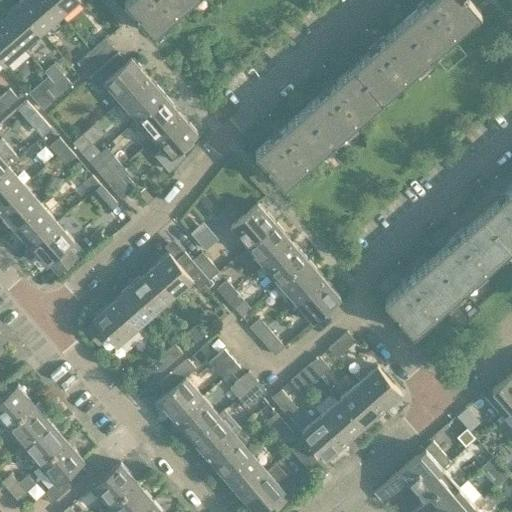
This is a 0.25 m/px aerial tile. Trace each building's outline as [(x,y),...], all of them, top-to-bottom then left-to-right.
[(41,31),(60,14),(47,0),(21,0),(17,4),(41,31)] [(47,0),(60,14),(75,0),(47,0)] [(123,0),(153,33),(191,0),(123,0)] [(425,0),(403,20),(432,54),(481,10),(476,4),(480,0),(425,0)] [(0,22),(22,47),(41,31),(17,4),(0,18),(0,22)] [(382,97),(432,54),(403,20),(353,64),(382,97)] [(0,58),(4,63),(22,47),(0,22),(0,58)] [(94,63),(113,46),(105,37),(85,54),(94,63)] [(131,57),(126,61),(118,52),(89,77),(98,87),(105,81),(121,100),(148,76),(131,57)] [(84,71),(94,63),(85,54),(76,62),(84,71)] [(333,140),(382,97),(353,64),(304,107),(333,140)] [(60,92),(71,82),(63,73),(52,83),(60,92)] [(137,119),(165,95),(148,76),(121,100),(137,119)] [(52,99),(60,92),(52,83),(44,90),(52,99)] [(0,96),(8,105),(17,97),(9,87),(0,94),(0,96)] [(153,137),(180,112),(165,95),(137,119),(153,137)] [(283,184),(333,140),(304,107),(254,150),(283,184)] [(179,148),(197,132),(180,112),(153,137),(162,147),(154,154),(169,170),(177,163),(184,154),(179,148)] [(81,151),(90,142),(82,132),(72,141),(81,151)] [(58,154),(68,146),(59,136),(49,145),(58,154)] [(1,137),(0,138),(0,171),(8,165),(8,164),(18,156),(1,137)] [(66,164),(76,155),(68,146),(58,154),(66,164)] [(105,179),(122,164),(114,155),(107,161),(97,170),(105,179)] [(126,173),(128,171),(122,164),(105,179),(121,198),(131,190),(130,188),(135,183),(126,173)] [(0,204),(24,183),(8,165),(0,171),(0,204)] [(90,191),(100,183),(92,174),(83,182),(90,191)] [(0,210),(13,226),(41,202),(24,183),(0,204),(0,210)] [(107,211),(117,202),(100,183),(90,191),(107,211)] [(511,247),(511,245),(511,186),(482,213),(511,247)] [(29,244),(57,220),(41,202),(13,226),(29,244)] [(246,245),(274,221),(257,202),(230,226),(246,245)] [(462,290),(511,247),(482,213),(433,256),(462,290)] [(66,246),(73,240),(57,220),(29,244),(46,263),(48,262),(57,272),(75,257),(66,246)] [(263,263),(290,240),(274,221),(246,245),(263,263)] [(191,230),(188,233),(196,243),(199,239),(191,230)] [(279,283),(307,259),(290,240),(263,263),(279,283)] [(192,259),(184,250),(175,258),(169,251),(149,268),(172,294),(192,277),(199,286),(208,278),(192,259)] [(208,278),(218,270),(201,251),(192,259),(208,278)] [(413,333),(462,290),(433,256),(383,299),(413,333)] [(296,301),(323,277),(307,259),(279,283),(296,301)] [(154,310),(172,294),(149,268),(131,284),(154,310)] [(313,321),(340,297),(323,277),(296,301),(313,321)] [(209,278),(204,283),(208,287),(212,283),(213,282),(209,278)] [(224,297),(234,288),(226,279),(216,288),(224,297)] [(134,327),(154,310),(131,284),(111,301),(134,327)] [(233,307),(243,298),(234,288),(224,297),(233,307)] [(116,343),(134,327),(111,301),(93,317),(95,319),(89,324),(89,331),(98,342),(108,333),(116,343)] [(257,335),(267,326),(259,317),(249,326),(257,335)] [(199,337),(204,332),(196,322),(191,327),(199,337)] [(274,354),(284,345),(267,326),(257,335),(274,354)] [(336,356),(355,339),(347,330),(327,347),(336,356)] [(172,360),(181,352),(173,343),(164,350),(172,360)] [(239,364),(229,353),(222,346),(207,359),(224,378),(239,364)] [(153,377),(172,360),(164,350),(144,367),(153,377)] [(317,373),(327,364),(319,354),(308,363),(317,373)] [(184,376),(195,367),(186,357),(158,382),(166,391),(157,399),(174,418),(201,395),(184,376)] [(308,381),(317,373),(308,363),(299,371),(308,381)] [(381,407),(400,390),(377,364),(358,381),(381,407)] [(237,395),(256,379),(248,370),(229,386),(237,395)] [(511,371),(486,394),(503,413),(511,405),(511,371)] [(259,393),(265,388),(256,379),(237,395),(247,405),(259,393)] [(362,424),(381,407),(358,381),(339,398),(362,424)] [(17,384),(9,390),(2,382),(0,383),(0,420),(6,427),(33,403),(17,384)] [(288,415),(297,406),(281,387),(271,396),(288,415)] [(190,436),(217,413),(201,395),(174,418),(190,436)] [(344,440),(362,424),(339,398),(321,413),(344,440)] [(22,445),(49,421),(33,403),(6,427),(22,445)] [(511,405),(503,413),(506,417),(511,411),(511,405)] [(274,429),(284,420),(276,411),(266,420),(274,429)] [(206,454),(233,431),(217,413),(190,436),(206,454)] [(324,457),(344,440),(321,413),(301,430),(324,457)] [(283,439),(293,430),(284,420),(274,429),(283,439)] [(37,463),(65,440),(49,421),(22,445),(37,463)] [(223,473),(249,450),(233,431),(206,454),(223,473)] [(306,466),(316,457),(299,439),(290,447),(306,466)] [(79,462),(82,459),(65,440),(37,463),(54,483),(60,478),(79,462)] [(427,446),(375,491),(383,501),(408,479),(417,489),(450,460),(447,457),(433,441),(427,446)] [(240,492),(266,469),(249,450),(223,473),(240,492)] [(481,466),(496,484),(508,473),(493,455),(481,466)] [(109,503),(137,479),(120,460),(93,484),(109,503)] [(447,468),(453,463),(450,460),(417,489),(425,499),(409,511),(427,511),(460,484),(447,468)] [(86,471),(79,462),(60,478),(68,487),(86,471)] [(266,469),(240,492),(257,511),(259,509),(261,511),(267,511),(288,495),(283,489),(283,488),(266,469)] [(7,490),(17,481),(10,474),(1,482),(7,490)] [(50,503),(68,487),(60,478),(54,483),(42,493),(50,503)] [(116,511),(136,511),(153,497),(137,479),(109,503),(116,511)] [(16,500),(26,491),(17,481),(7,490),(16,500)] [(481,494),(474,500),(460,484),(427,511),(467,511),(484,498),(481,494)] [(165,511),(153,497),(136,511),(165,511)] [(484,511),(480,507),(487,501),(484,498),(467,511),(484,511)]
